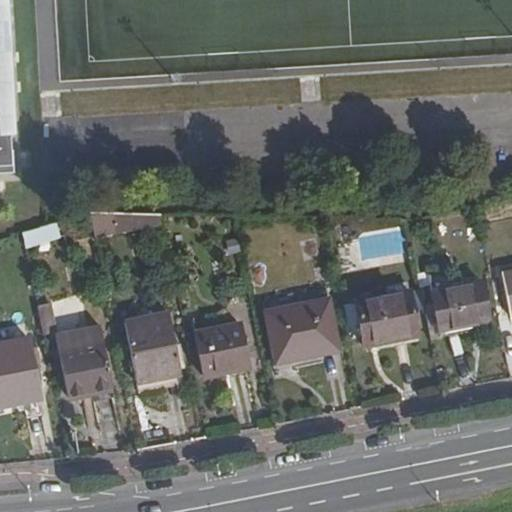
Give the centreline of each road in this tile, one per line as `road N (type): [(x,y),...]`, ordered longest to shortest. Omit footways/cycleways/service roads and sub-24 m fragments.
road 1 (secondary): [(179,511),(511,444)]
road 2 (trunk): [(321,511),(511,473)]
road 3 (secondary): [(179,511),(52,511)]
